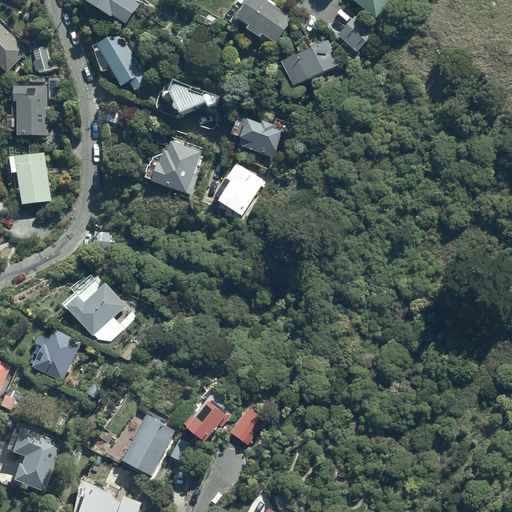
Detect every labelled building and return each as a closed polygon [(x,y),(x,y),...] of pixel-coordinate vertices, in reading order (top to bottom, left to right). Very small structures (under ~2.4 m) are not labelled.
[(86,0),(113,17),(114,15),(127,24),(140,4),(132,0),(86,0)] [(269,0),(269,1),(266,0),(250,0),(238,16),(251,25),(249,28),(262,38),(264,34),(277,44),(294,20),(276,6),(277,5),(270,0),(269,0)] [(351,0),(378,20),(392,0),(351,0)] [(222,21),(210,13),(205,21),(217,29),(222,21)] [(377,34),(357,15),(339,34),(360,53),(377,34)] [(30,50),(0,20),(0,62),(9,72),(30,50)] [(151,83),(121,32),(99,45),(123,86),(130,82),(136,92),(151,83)] [(296,87),(340,66),(329,42),(284,63),(296,87)] [(33,49),(40,72),(54,68),(47,45),(33,49)] [(64,77),(50,78),(50,98),(64,98),(64,77)] [(218,108),(221,98),(169,81),(159,112),(177,118),(203,106),(205,112),(207,112),(209,112),(219,123),(222,116),(218,108)] [(50,136),(48,85),(16,86),(17,101),(14,101),(14,114),(8,114),(9,131),(20,131),(21,136),(50,136)] [(113,107),(108,120),(129,128),(134,115),(113,107)] [(276,159),(286,132),(277,128),(278,125),(266,120),(265,123),(253,118),(252,120),(243,116),(236,134),(246,138),(243,146),(276,159)] [(159,169),(154,181),(193,197),(209,156),(173,142),(170,151),(166,150),(162,161),(161,161),(160,162),(158,161),(155,167),(159,169)] [(14,173),(20,173),(24,206),(53,202),(46,152),(12,157),(14,173)] [(266,182),(238,164),(238,165),(235,163),(224,180),(229,183),(219,199),(223,202),(223,203),(244,217),(266,182)] [(117,235),(96,234),(96,253),(116,254),(117,235)] [(130,309),(109,286),(106,288),(99,280),(97,282),(92,277),(83,285),(81,282),(73,289),(79,295),(66,305),(94,337),(100,340),(112,342),(125,330),(117,320),(130,309)] [(83,344),(57,331),(52,341),(43,337),(39,338),(37,342),(39,345),(42,347),(33,364),(36,366),(35,368),(62,382),(83,344)] [(0,391),(11,368),(0,362),(0,391)] [(17,402),(6,397),(1,408),(12,412),(17,402)] [(233,416),(215,401),(200,420),(196,417),(188,427),(208,443),(221,427),(223,428),(233,416)] [(268,420),(250,408),(232,434),(249,446),(268,420)] [(153,476),(178,430),(166,423),(168,420),(152,411),(125,460),(153,476)] [(20,462),(14,479),(45,491),(65,442),(22,424),(18,433),(13,431),(7,449),(25,456),(22,463),(20,462)] [(196,447),(182,439),(172,458),(186,465),(196,447)] [(137,511),(141,502),(123,495),(120,502),(111,498),(112,495),(88,485),(76,511),(137,511)]
